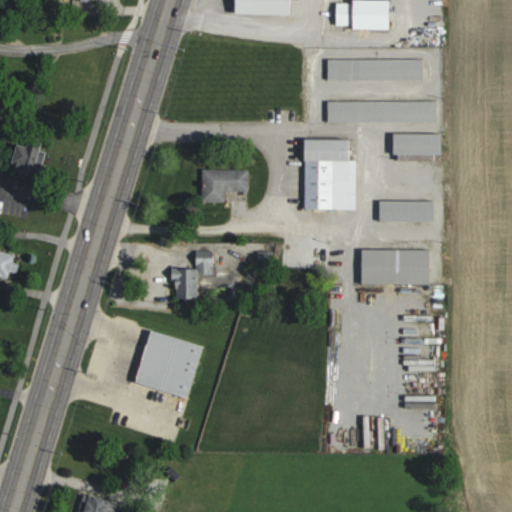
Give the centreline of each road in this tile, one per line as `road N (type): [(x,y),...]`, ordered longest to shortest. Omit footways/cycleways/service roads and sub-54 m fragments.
road 1 (primary): [(14,511),(172,0)]
road 2 (residential): [(160,39),(0,44)]
